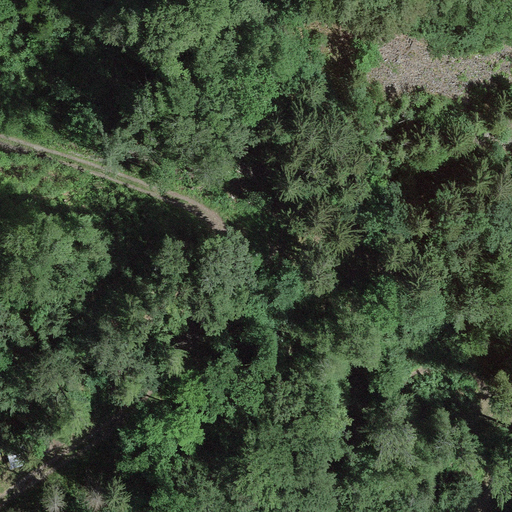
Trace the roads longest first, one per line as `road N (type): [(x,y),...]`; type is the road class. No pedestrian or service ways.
road 1 (track): [(0,502),(112,430),(238,274)]
road 2 (track): [(238,274),(234,237),(212,210),(0,138)]
